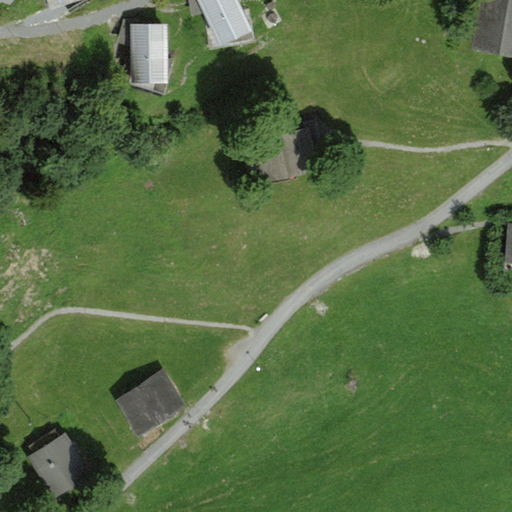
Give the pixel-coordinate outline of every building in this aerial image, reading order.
[(207,46),(252,39),(247,7),(237,8),(245,24),(219,37),(202,0),(188,0),(191,10),(201,8),(207,46)] [(237,8),(232,0),(202,0),(219,37),(245,24),(237,8)] [(498,32),(497,42),(511,44),(511,0),(482,0),(477,29),(498,32)] [(121,25),(133,28),(133,73),(161,73),(161,55),(161,23),(133,23),(133,18),(123,18),(121,25)] [(162,89),(170,57),(161,55),(161,73),(133,73),(133,28),(121,25),(118,37),(128,39),(117,76),(162,89)] [(476,38),(497,42),(498,32),(477,29),(476,38)] [(496,49),(511,51),(511,44),(497,42),(496,49)] [(291,162),(309,158),(306,145),(318,142),(312,114),(291,119),(293,128),(242,139),(247,161),(259,159),(262,173),(292,167),(291,162)] [(291,162),(292,167),(310,162),(309,158),(291,162)] [(262,173),(259,159),(247,161),(251,176),(262,173)] [(115,394),(134,425),(180,396),(160,366),(115,394)] [(31,458),(51,489),(80,470),(68,451),(73,448),(69,441),(64,444),(60,438),(58,440),(52,431),(27,447),(33,456),(31,458)]
